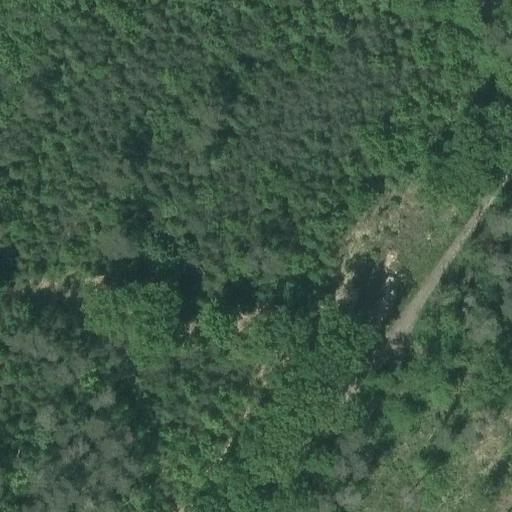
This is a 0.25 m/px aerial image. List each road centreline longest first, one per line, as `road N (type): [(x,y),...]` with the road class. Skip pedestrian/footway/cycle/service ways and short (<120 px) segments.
road 1 (track): [(263,511),(511,157)]
road 2 (unknown): [(296,511),(511,203)]
road 3 (track): [(370,359),(511,382)]
